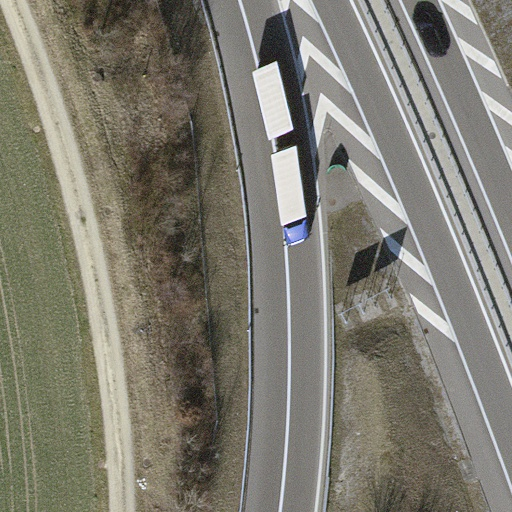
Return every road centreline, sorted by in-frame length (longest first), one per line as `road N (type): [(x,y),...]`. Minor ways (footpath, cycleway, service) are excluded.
road 1 (track): [(124,511),(121,439),(86,223),(14,0)]
road 2 (motorway): [(260,0),(297,159),(305,235),(310,329),(300,511)]
road 3 (motorway): [(332,0),(511,430)]
road 4 (motorway): [(511,209),(421,0)]
